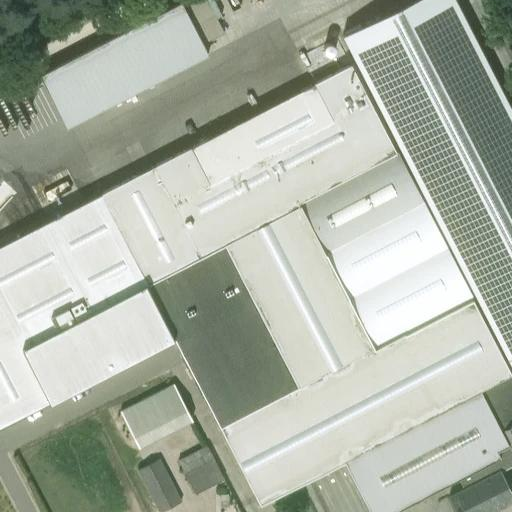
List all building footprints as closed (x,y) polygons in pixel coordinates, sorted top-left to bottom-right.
[(313,83),(332,118),(208,182),(207,178),(243,159),(233,141),(197,161),(190,147),(100,193),(147,283),(146,284),(219,426),(259,504),(343,460),(370,511),(393,511),(458,478),(499,457),(496,451),(509,445),(480,389),(510,373),(490,335),(494,333),(511,368),(511,115),(452,0),(409,0),(358,26),(397,101),(379,111),(434,218),(430,220),(422,204),(395,151),(350,64),(313,83)] [(196,0),(208,36),(221,32),(210,0),(196,0)] [(64,123),(208,57),(182,3),(39,69),(64,123)] [(485,511),(511,498),(511,497),(498,471),(505,468),(506,468),(511,465),(511,377),(510,373),(480,389),(509,445),(496,451),(499,457),(458,478),(463,488),(449,495),(457,511),(485,511)] [(174,383),(119,408),(136,446),(191,420),(174,383)] [(207,445),(177,460),(195,494),(224,479),(207,445)] [(159,459),(137,470),(157,511),(161,511),(182,502),(159,459)]
